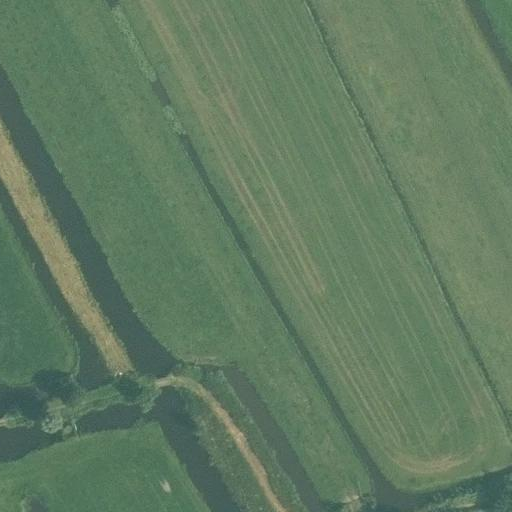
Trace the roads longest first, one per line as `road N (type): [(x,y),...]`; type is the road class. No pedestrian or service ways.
road 1 (track): [(129,393),(0,145)]
road 2 (track): [(0,422),(129,393)]
road 3 (track): [(182,511),(129,393)]
